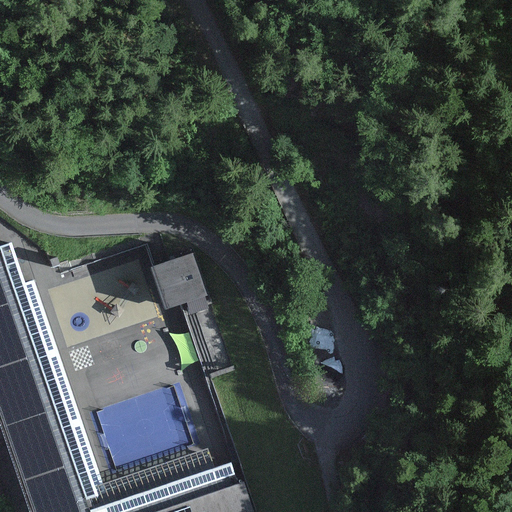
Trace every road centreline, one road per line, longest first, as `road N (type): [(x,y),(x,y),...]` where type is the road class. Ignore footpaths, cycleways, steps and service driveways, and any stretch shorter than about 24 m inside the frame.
road 1 (unclassified): [(0,191),(41,218),(153,218),(186,227),(259,310),(281,352),(291,398),(310,424),(336,424),(361,390),(351,336),(316,264)]
road 2 (unclassified): [(197,0),(316,264)]
